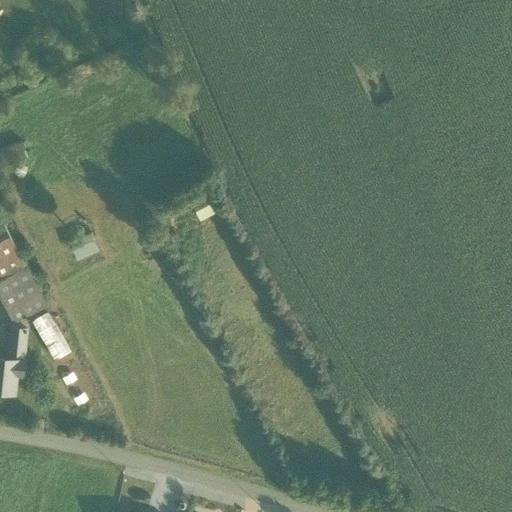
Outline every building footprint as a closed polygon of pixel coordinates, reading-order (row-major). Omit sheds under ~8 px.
[(0,166),(26,157),(20,141),(0,148),(0,166)] [(195,210),(202,224),(221,215),(214,200),(195,210)] [(175,242),(191,234),(181,215),(165,223),(175,242)] [(0,277),(23,265),(0,220),(0,277)] [(69,242),(75,257),(94,249),(76,257),(96,248),(89,233),(95,248),(89,233),(69,242)] [(25,267),(0,279),(0,301),(11,323),(45,305),(25,267)] [(69,350),(46,312),(30,321),(53,360),(69,350)] [(0,390),(12,392),(14,373),(20,373),(24,328),(6,326),(2,355),(0,355),(0,390)]
